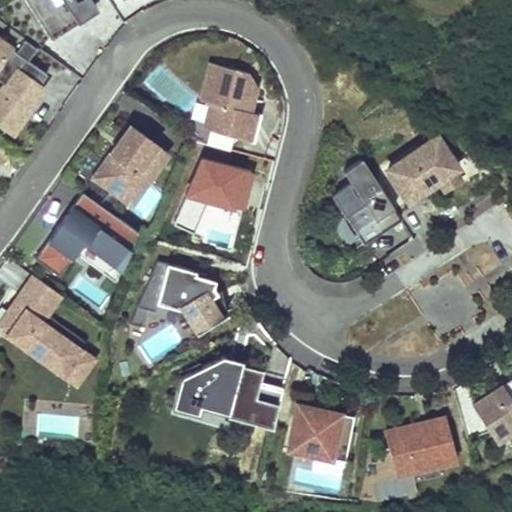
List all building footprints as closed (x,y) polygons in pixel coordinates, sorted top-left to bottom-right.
[(18,0),(2,24),(24,39),(36,48),(38,49),(47,36),(72,0),(18,0)] [(72,0),(47,36),(49,39),(74,21),(96,5),(92,0),(72,0)] [(36,48),(24,39),(15,51),(27,60),(36,48)] [(0,80),(4,83),(0,89),(0,124),(10,132),(19,120),(21,121),(28,112),(23,106),(39,83),(46,73),(27,60),(15,51),(0,40),(0,80)] [(207,101),(201,127),(238,136),(245,110),(251,112),(257,88),(247,71),(228,66),(208,61),(198,98),(207,101)] [(28,112),(43,86),(39,83),(23,106),(28,112)] [(253,140),(259,114),(251,112),(245,110),(238,136),(253,140)] [(127,160),(146,134),(130,123),(93,175),(131,203),(150,177),(127,160)] [(150,177),(169,151),(146,134),(127,160),(150,177)] [(387,168),(407,198),(436,179),(454,168),(456,167),(437,136),(387,168)] [(385,219),(396,211),(362,157),(343,170),(350,181),(331,194),(362,242),(380,231),(389,225),(385,219)] [(187,223),(228,234),(245,169),(204,158),(187,223)] [(436,179),(443,190),(461,179),(454,168),(436,179)] [(34,257),(58,274),(74,252),(81,243),(85,242),(121,266),(137,230),(82,191),(58,223),(34,257)] [(389,225),(400,217),(396,211),(385,219),(389,225)] [(74,252),(115,280),(121,266),(85,242),(81,243),(74,252)] [(157,260),(130,323),(141,327),(145,313),(146,309),(155,311),(157,300),(168,302),(180,305),(180,304),(196,331),(227,312),(220,300),(215,293),(217,292),(214,285),(215,279),(206,276),(207,273),(157,260)] [(59,293),(33,275),(7,311),(0,306),(0,305),(0,328),(61,372),(64,368),(78,348),(84,340),(46,313),(59,293)] [(145,313),(164,318),(168,302),(157,300),(155,311),(146,309),(145,313)] [(0,328),(0,334),(59,376),(61,372),(0,328)] [(77,378),(92,358),(78,348),(64,368),(77,378)] [(181,376),(172,408),(199,414),(201,407),(273,425),(283,387),(260,381),(263,369),(251,366),(242,364),(244,359),(222,353),(181,376)] [(501,384),(470,404),(480,419),(486,429),(491,437),(511,423),(511,376),(507,380),(510,383),(503,387),(501,384)] [(470,404),(463,379),(451,384),(462,424),(480,419),(470,404)] [(318,408),(296,403),(287,448),(330,457),(339,412),(318,408)] [(343,460),(353,415),(339,412),(330,457),(343,460)] [(415,423),(382,431),(392,469),(453,454),(443,416),(415,423)] [(462,424),(465,435),(486,429),(480,419),(462,424)] [(511,423),(491,437),(493,440),(511,428),(511,423)] [(392,469),(393,475),(410,471),(412,480),(441,472),(439,464),(454,460),(453,454),(392,469)] [(296,480),(339,488),(342,474),(299,466),(296,480)]
